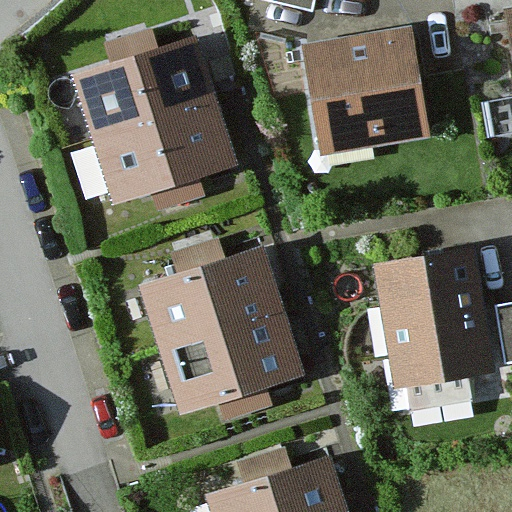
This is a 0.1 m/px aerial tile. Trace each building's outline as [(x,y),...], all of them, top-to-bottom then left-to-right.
[(324,173),(429,159),(412,36),(307,51),(324,173)] [(114,226),(238,183),(193,52),(69,95),(114,226)] [(387,396),(492,382),(475,259),(370,274),(387,396)] [(182,436),(306,393),(261,263),(137,306),(182,436)] [(344,511),(330,470),(210,511),(344,511)]
